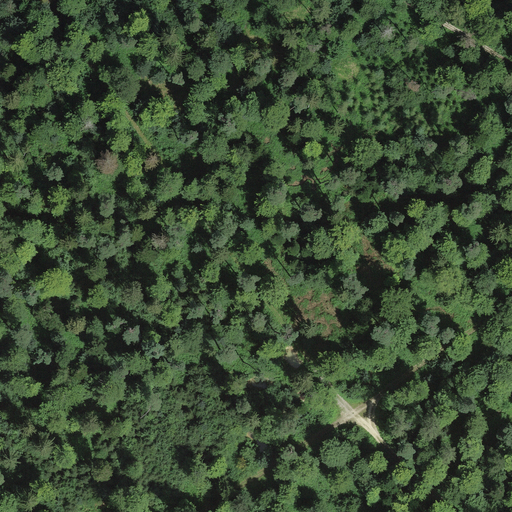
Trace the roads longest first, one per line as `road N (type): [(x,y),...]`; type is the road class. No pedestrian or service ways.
road 1 (track): [(457,511),(353,408),(112,99),(45,0)]
road 2 (track): [(511,302),(200,511)]
road 3 (track): [(406,0),(511,63)]
